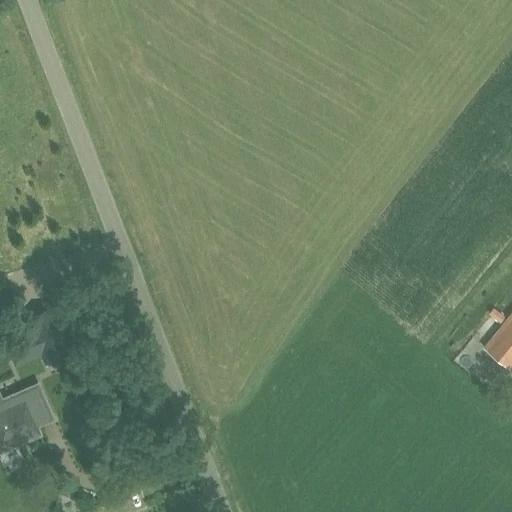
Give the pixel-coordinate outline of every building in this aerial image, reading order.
[(502,303),(511,291),(511,250),(462,306),(472,315),(491,294),(502,303)] [(494,309),(490,315),(500,323),(504,318),(494,309)] [(510,369),(511,365),(511,311),(483,346),(510,369)] [(39,338),(49,362),(73,352),(62,328),(39,338)] [(438,469),(501,391),(478,373),(473,379),(464,372),(407,443),(438,469)] [(0,444),(2,449),(40,433),(37,427),(56,419),(39,380),(2,396),(0,390),(0,444)]
